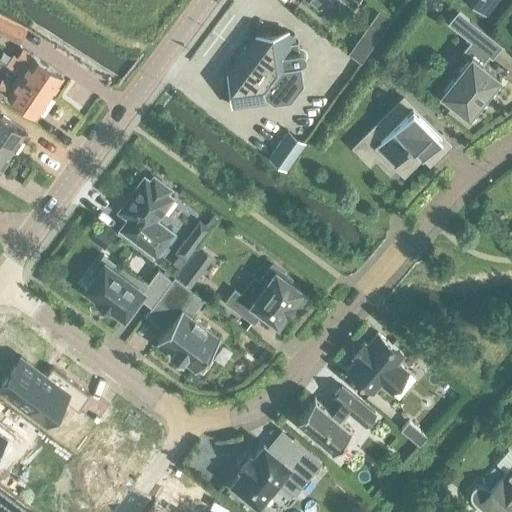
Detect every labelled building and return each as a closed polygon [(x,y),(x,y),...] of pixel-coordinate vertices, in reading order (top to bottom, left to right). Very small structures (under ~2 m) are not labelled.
[(0,15),(0,33),(20,43),(27,29),(0,15)] [(500,77),(499,76),(479,61),(485,53),(492,58),(502,45),(470,21),(460,33),(470,41),(462,52),(469,58),(441,93),(441,92),(440,94),(441,95),(441,94),(467,115),(467,116),(469,117),(470,115),(469,115),(479,103),(480,103),(489,91),(499,78),(500,77)] [(297,40),(289,41),(288,31),(255,36),(227,73),(232,106),(265,101),(268,97),(273,100),(290,98),(303,79),(297,40)] [(363,32),(349,52),(361,61),(362,61),(376,42),(375,41),(363,32)] [(23,49),(17,57),(28,65),(21,76),(50,95),(63,76),(34,56),(23,49)] [(2,79),(0,83),(0,89),(8,95),(37,114),(50,95),(21,76),(13,87),(2,79)] [(443,132),(405,94),(360,139),(391,170),(396,164),(403,171),(443,132)] [(0,143),(12,152),(25,132),(0,115),(0,143)] [(298,150),(282,139),(269,156),(285,168),(298,150)] [(0,168),(12,152),(0,143),(0,168)] [(170,188),(154,176),(151,181),(145,177),(124,204),(131,209),(126,215),(129,218),(121,229),(156,255),(173,233),(155,220),(172,197),(166,193),(170,188)] [(210,226),(200,219),(177,251),(186,258),(210,226)] [(112,233),(108,239),(114,244),(119,238),(112,233)] [(139,297),(151,307),(157,299),(171,279),(158,269),(143,290),(119,273),(122,268),(104,254),(90,273),(94,276),(86,286),(85,288),(86,289),(87,288),(99,298),(98,300),(109,308),(110,306),(123,316),(124,317),(125,316),(125,315),(139,297)] [(188,261),(177,275),(188,283),(199,269),(188,261)] [(292,278),(272,263),(259,281),(264,285),(251,302),(234,289),(225,301),(253,322),(261,311),(277,323),(303,290),(290,280),(292,278)] [(171,279),(157,299),(177,315),(157,340),(170,351),(169,352),(181,360),(182,359),(195,369),(197,366),(202,370),(212,357),(207,353),(219,337),(190,315),(204,297),(174,275),(171,279)] [(403,353),(378,332),(368,344),(364,341),(353,354),(357,357),(347,369),(372,390),(379,382),(391,391),(408,371),(396,361),(403,353)] [(16,358),(0,379),(0,385),(46,419),(62,397),(75,407),(84,395),(50,370),(44,378),(16,358)] [(349,411),(353,414),(365,424),(375,412),(342,385),(332,397),(337,402),(331,410),(315,397),(296,420),(332,451),(352,427),(342,419),(349,411)] [(427,436),(409,420),(401,429),(420,444),(427,436)] [(0,462),(9,450),(20,458),(28,448),(0,427),(0,462)] [(93,434),(67,468),(93,487),(103,474),(108,477),(130,447),(112,433),(105,443),(93,434)] [(244,470),(234,482),(260,503),(281,478),(295,490),(320,461),(292,438),(280,453),(267,442),(256,455),(254,453),(242,468),(244,470)] [(511,511),(511,441),(508,446),(511,449),(511,465),(491,490),(486,486),(483,485),(479,485),(475,487),(473,490),(471,494),(471,497),(473,500),(486,511),(489,511),(491,511),(492,511),(511,511)] [(61,511),(44,498),(35,510),(37,511),(61,511)]
